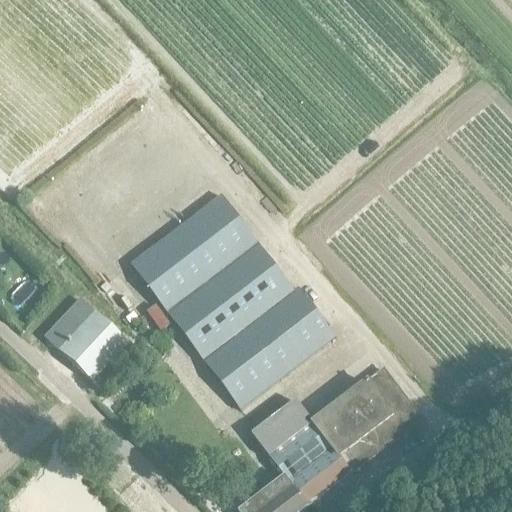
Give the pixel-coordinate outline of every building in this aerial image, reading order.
[(130,266),(240,414),(336,341),(298,289),(293,293),(221,197),(130,266)] [(45,340),(92,386),(100,394),(136,356),(128,348),(129,347),(81,302),(45,340)] [(146,314),(160,334),(170,327),(155,307),(146,314)] [(114,330),(133,348),(140,340),(121,322),(114,330)] [(313,425),(351,475),(421,422),(383,372),(313,425)] [(351,475),(313,425),(295,402),(250,438),(268,461),(269,460),(283,478),(239,511),(304,511),(352,476),(351,475)]
